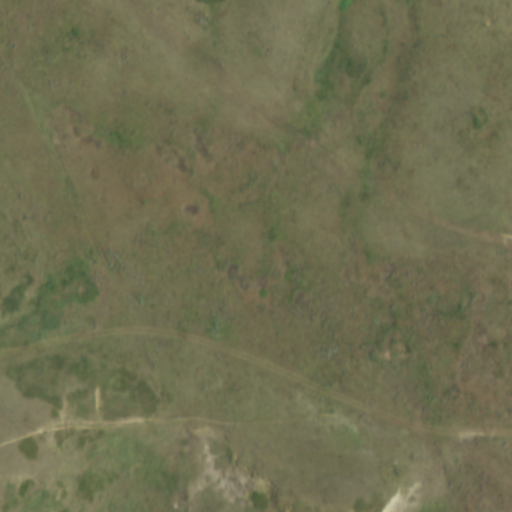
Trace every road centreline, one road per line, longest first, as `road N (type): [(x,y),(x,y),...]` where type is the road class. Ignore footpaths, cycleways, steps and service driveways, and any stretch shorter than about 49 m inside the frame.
road 1 (track): [(0,364),(126,336),(204,339),(427,431),(511,438)]
road 2 (track): [(131,0),(196,66),(312,160),(396,213),(511,245)]
